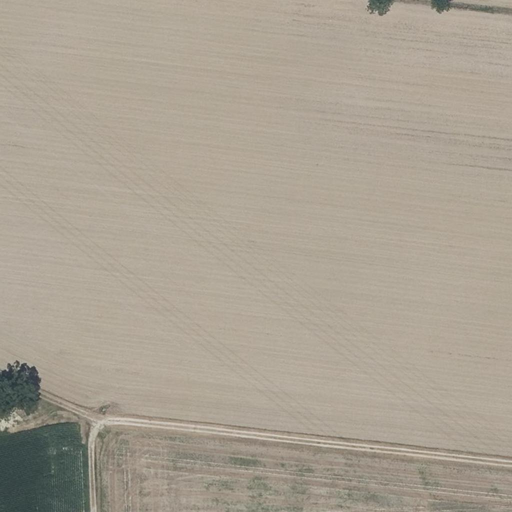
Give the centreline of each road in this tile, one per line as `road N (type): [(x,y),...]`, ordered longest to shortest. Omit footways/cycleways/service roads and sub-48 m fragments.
road 1 (track): [(284,0),(201,430)]
road 2 (track): [(511,463),(94,418)]
